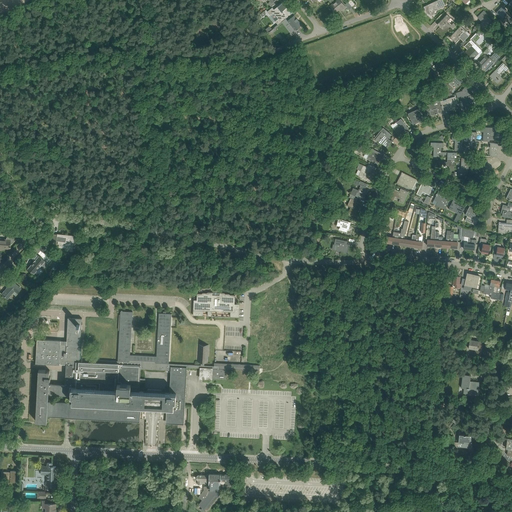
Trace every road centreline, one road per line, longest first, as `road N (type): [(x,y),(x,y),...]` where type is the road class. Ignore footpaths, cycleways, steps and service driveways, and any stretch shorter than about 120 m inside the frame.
road 1 (tertiary): [(484,478),(75,451)]
road 2 (unclassified): [(362,263),(289,260),(38,215)]
road 3 (track): [(286,45),(252,56),(126,52),(0,74)]
road 4 (unclassified): [(511,275),(429,262),(362,263)]
road 5 (residential): [(499,101),(400,3)]
